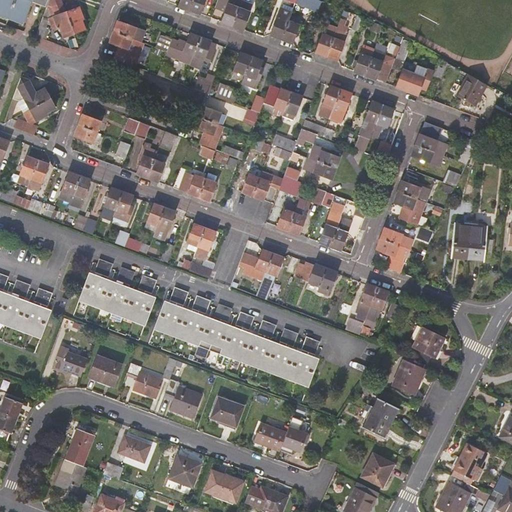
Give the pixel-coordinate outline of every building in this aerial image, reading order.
[(0,0),(0,6),(27,17),(32,3),(46,8),(47,7),(49,0),(0,0)] [(74,34),(66,13),(61,0),(49,0),(47,7),(52,9),(55,17),(49,19),(53,30),(60,27),(64,38),(74,34)] [(190,10),(193,0),(180,0),(179,6),(190,10)] [(205,0),(193,0),(190,10),(200,14),(205,0)] [(216,0),(215,6),(224,10),(227,0),(216,0)] [(242,0),(229,0),(226,11),(222,22),(233,26),(243,0),(242,0)] [(253,4),(243,0),(233,26),(236,28),(243,30),(253,4)] [(319,10),(322,2),(316,0),(295,0),(295,2),(319,10)] [(0,16),(24,26),(27,17),(0,6),(0,16)] [(79,8),(66,13),(74,34),(84,29),(81,19),(83,19),(79,8)] [(281,40),(291,14),(284,11),(281,10),(271,36),(275,38),(281,40)] [(337,10),(334,17),(340,19),(342,12),(337,10)] [(292,12),(291,14),(281,40),(289,43),(292,44),(303,16),(292,12)] [(357,17),(352,30),(358,32),(363,19),(357,17)] [(114,32),(141,42),(144,32),(118,22),(114,32)] [(337,30),(327,57),(334,60),(336,61),(346,37),(343,37),(346,30),(342,28),(344,23),(340,22),(337,30)] [(45,28),(40,26),(36,36),(42,38),(45,28)] [(327,57),(337,30),(326,26),(316,53),(320,54),(327,57)] [(119,47),(115,60),(135,67),(144,44),(141,42),(114,32),(110,43),(119,47)] [(194,55),(201,38),(190,34),(186,43),(179,40),(178,42),(173,40),(167,54),(181,58),(180,61),(190,65),(194,55)] [(163,52),(164,52),(167,54),(173,40),(160,35),(156,48),(164,51),(163,52)] [(395,43),(401,45),(402,41),(404,38),(398,35),(395,43)] [(211,42),(201,38),(194,55),(190,64),(201,68),(204,59),(210,61),(214,49),(209,47),(211,42)] [(401,45),(395,59),(404,62),(411,45),(402,41),(401,45)] [(374,51),(365,76),(375,80),(380,65),(386,49),(376,46),(374,51)] [(356,73),(365,76),(374,51),(364,47),(354,72),(356,73)] [(245,74),(246,74),(252,57),(241,53),(233,76),(243,80),(245,74)] [(260,68),(262,61),(252,57),(246,74),(244,81),(256,86),(259,79),(263,69),(260,68)] [(392,67),(403,71),(406,65),(413,67),(414,66),(404,62),(395,59),(392,67)] [(434,72),(443,75),(447,63),(439,59),(434,72)] [(164,63),(159,74),(173,80),(177,69),(164,63)] [(415,63),(414,66),(413,67),(406,65),(403,71),(396,88),(398,89),(407,92),(417,67),(418,64),(415,63)] [(392,69),(380,65),(375,80),(378,81),(386,84),(392,69)] [(417,67),(407,92),(418,96),(420,89),(426,91),(433,73),(417,67)] [(473,107),(485,86),(467,75),(455,96),(473,107)] [(31,109),(50,98),(44,88),(36,93),(29,80),(21,77),(13,98),(19,100),(24,97),(31,109)] [(199,77),(194,90),(208,95),(211,88),(204,85),(206,80),(199,77)] [(219,84),(215,95),(233,103),(237,90),(219,84)] [(283,118),(292,95),(279,90),(270,86),(265,100),(275,104),(271,115),(282,119),(283,118)] [(331,115),(341,91),(329,86),(319,115),(330,120),(331,115)] [(341,119),(351,95),(348,94),(341,91),(331,115),(330,120),(339,123),(341,119)] [(293,122),(301,98),(299,97),(292,95),(283,118),(293,122)] [(24,113),(31,109),(24,97),(19,100),(19,103),(24,113)] [(238,97),(235,103),(251,110),(250,111),(259,114),(265,100),(256,97),(254,103),(238,97)] [(55,108),(50,98),(31,109),(24,113),(20,115),(18,120),(15,128),(33,135),(37,127),(30,124),(37,120),(47,115),(47,113),(55,108)] [(364,128),(373,132),(383,107),(372,103),(362,128),(364,128)] [(12,104),(9,111),(14,113),(17,106),(12,104)] [(383,107),(373,132),(371,137),(377,140),(382,126),(386,128),(393,110),(383,107)] [(200,118),(217,124),(223,127),(227,116),(204,108),(200,118)] [(249,110),(244,124),(254,128),(259,114),(249,110)] [(79,126),(97,132),(100,122),(83,115),(82,117),(79,126)] [(18,120),(13,118),(3,123),(15,128),(18,120)] [(217,124),(200,118),(196,129),(209,133),(207,139),(203,137),(200,145),(211,149),(214,150),(223,127),(217,124)] [(135,136),(140,123),(130,119),(125,132),(135,136)] [(316,136),(323,138),(326,129),(305,121),(301,130),(316,136)] [(150,126),(140,123),(135,136),(145,139),(150,126)] [(103,135),(97,132),(79,126),(75,136),(92,143),(93,140),(100,142),(103,135)] [(373,132),(364,128),(361,137),(370,140),(371,137),(373,132)] [(313,144),(316,136),(301,130),(297,143),(293,152),(300,154),(305,141),(313,144)] [(328,130),(325,137),(331,140),(334,133),(328,130)] [(170,151),(176,136),(165,132),(160,148),(170,151)] [(446,145),(420,136),(416,146),(442,156),(446,145)] [(278,137),(274,144),(280,146),(279,148),(293,153),(293,152),(297,143),(284,138),(283,139),(278,137)] [(361,137),(355,151),(365,154),(370,140),(361,137)] [(464,152),(465,152),(460,163),(466,165),(471,154),(477,141),(470,138),(464,152)] [(0,165),(9,143),(4,141),(0,139),(0,165)] [(270,146),(266,145),(266,143),(253,139),(249,148),(262,153),(263,152),(268,154),(270,146)] [(122,142),(117,156),(126,160),(131,145),(122,142)] [(387,158),(392,146),(382,142),(376,158),(383,161),(385,160),(387,158)] [(448,158),(442,156),(416,146),(412,157),(439,166),(444,168),(448,158)] [(290,153),(274,147),(271,155),(287,161),(290,153)] [(148,179),(155,161),(158,154),(144,148),(139,161),(142,163),(137,175),(140,176),(148,179)] [(242,161),(244,155),(225,148),(223,154),(242,161)] [(303,170),(331,180),(339,159),(329,155),(329,154),(313,148),(308,159),(307,159),(303,170)] [(228,157),(217,153),(214,160),(225,164),(228,157)] [(21,175),(31,179),(38,161),(28,157),(21,175)] [(31,179),(28,186),(28,187),(39,191),(48,165),(38,161),(31,179)] [(165,165),(155,161),(148,179),(159,183),(165,165)] [(290,179),(296,181),(297,182),(300,173),(287,168),(284,177),(290,179)] [(254,197),(263,172),(254,169),(251,175),(249,174),(242,192),(244,193),(254,197)] [(457,187),(462,176),(448,170),(444,182),(457,187)] [(273,175),(263,172),(254,197),(263,200),(269,185),(279,189),(283,180),(272,176),(273,175)] [(71,202),(80,177),(71,173),(69,173),(60,198),(71,202)] [(200,198),(207,181),(195,177),(186,173),(179,190),(187,193),(200,198)] [(31,179),(21,175),(18,183),(28,186),(31,179)] [(80,209),(90,180),(80,177),(71,202),(70,205),(80,209)] [(290,179),(285,192),(292,195),(297,182),(290,179)] [(216,185),(207,181),(200,198),(209,202),(216,185)] [(419,189),(402,182),(400,188),(398,193),(424,202),(427,204),(432,190),(420,186),(419,189)] [(298,183),(295,190),(301,192),(303,185),(298,183)] [(114,215),(122,193),(111,188),(108,197),(105,203),(105,206),(100,217),(112,221),(114,215)] [(314,203),(322,206),(327,193),(319,190),(314,203)] [(129,205),(132,196),(129,195),(122,193),(114,215),(127,220),(132,206),(129,205)] [(330,209),(335,196),(327,193),(322,206),(330,209)] [(405,214),(401,212),(398,219),(415,225),(418,218),(409,215),(412,208),(420,211),(424,202),(398,193),(394,202),(403,206),(407,207),(405,214)] [(33,212),(37,201),(29,198),(25,209),(33,212)] [(345,201),(340,199),(337,206),(343,208),(345,201)] [(297,207),(288,231),(298,235),(305,219),(301,217),(305,208),(308,209),(310,204),(300,200),(297,207)] [(42,215),(46,204),(37,201),(33,212),(42,215)] [(54,206),(46,203),(46,204),(42,215),(50,218),(53,211),(54,206)] [(286,203),(277,227),(282,229),(288,231),(297,207),(286,203)] [(156,232),(165,208),(153,204),(145,227),(156,232)] [(354,215),(364,218),(366,214),(367,210),(366,207),(358,204),(354,215)] [(164,240),(175,212),(165,208),(156,232),(154,236),(164,240)] [(434,215),(441,217),(444,212),(437,209),(434,215)] [(79,216),(75,228),(83,231),(88,219),(90,214),(87,213),(85,218),(79,216)] [(326,226),(319,243),(330,247),(337,230),(341,219),(330,215),(326,226)] [(98,223),(88,219),(83,231),(93,235),(98,223)] [(338,226),(337,230),(330,247),(340,251),(346,234),(347,234),(349,229),(351,223),(341,219),(338,226)] [(467,260),(471,224),(454,222),(450,258),(467,260)] [(484,262),(487,226),(471,224),(467,260),(484,262)] [(199,245),(205,229),(200,227),(194,225),(188,242),(190,242),(199,245)] [(204,260),(215,232),(215,233),(211,231),(205,229),(199,245),(196,252),(195,256),(204,260)] [(401,236),(384,229),(380,240),(398,246),(401,236)] [(121,230),(116,243),(125,247),(130,234),(121,230)] [(417,243),(427,247),(432,237),(421,232),(417,243)] [(407,238),(401,236),(398,246),(403,248),(407,238)] [(377,249),(391,255),(386,267),(399,272),(403,263),(400,262),(401,257),(406,259),(409,250),(403,248),(398,246),(380,240),(377,249)] [(199,245),(190,242),(187,249),(196,252),(199,245)] [(141,243),(138,249),(147,253),(149,245),(141,243)] [(168,262),(174,247),(168,245),(162,260),(168,262)] [(417,251),(424,254),(426,248),(419,246),(417,251)] [(152,247),(149,253),(155,256),(157,249),(152,247)] [(265,252),(262,251),(256,268),(266,272),(272,254),(265,252)] [(276,276),(283,258),(277,256),(272,254),(266,272),(264,279),(273,283),(276,276)] [(96,265),(93,272),(100,274),(106,277),(111,264),(107,263),(101,260),(98,259),(96,265)] [(301,260),(294,277),(316,285),(314,290),(319,292),(321,287),(327,270),(319,267),(316,266),(301,260)] [(192,264),(189,271),(209,279),(212,271),(192,264)] [(131,272),(128,271),(124,270),(121,268),(116,280),(129,286),(134,273),(131,272)] [(266,272),(256,268),(253,275),(264,279),(266,272)] [(330,290),(336,273),(327,270),(321,287),(319,292),(328,295),(330,290)] [(0,287),(4,289),(7,281),(8,276),(6,275),(0,273),(0,287)] [(88,273),(78,301),(100,309),(111,313),(122,318),(144,326),(154,297),(115,283),(110,281),(105,279),(99,277),(88,273)] [(152,280),(149,278),(146,277),(143,276),(138,288),(151,294),(156,281),(152,280)] [(239,287),(251,292),(254,285),(255,280),(244,276),(239,287)] [(25,297),(28,288),(29,285),(27,284),(20,281),(16,280),(11,292),(18,294),(25,297)] [(366,285),(360,302),(355,312),(358,313),(356,317),(366,321),(366,320),(371,306),(377,289),(366,285)] [(182,305),(187,292),(183,292),(176,288),(173,287),(168,300),(175,302),(182,305)] [(48,305),(51,297),(52,293),(49,292),(43,289),(40,288),(35,300),(48,305)] [(261,288),(259,295),(268,299),(270,292),(261,288)] [(381,310),(388,293),(377,289),(371,306),(381,310)] [(0,290),(0,321),(40,337),(51,310),(24,299),(17,297),(3,291),(0,290)] [(205,313),(209,301),(205,300),(199,297),(196,296),(191,308),(198,310),(205,313)] [(220,350),(219,354),(307,387),(318,358),(314,357),(308,354),(301,352),(291,348),(285,346),(263,338),(256,335),(248,332),(241,329),(204,315),(197,313),(191,310),(181,307),(174,304),(168,302),(164,300),(153,329),(197,346),(198,342),(209,346),(220,350)] [(227,321),(231,309),(228,308),(221,306),(218,304),(214,316),(227,321)] [(400,309),(392,305),(388,316),(396,319),(400,309)] [(381,310),(371,306),(366,320),(376,324),(381,310)] [(111,313),(100,309),(97,315),(109,320),(111,313)] [(122,318),(111,313),(109,320),(120,324),(122,318)] [(249,329),(253,318),(250,317),(244,314),(240,313),(236,324),(242,327),(249,329)] [(360,335),(364,325),(350,319),(346,330),(360,335)] [(271,338),(275,326),(272,324),(265,322),(262,320),(257,332),(264,335),(271,338)] [(364,327),(362,334),(367,336),(370,329),(364,327)] [(444,338),(423,327),(413,347),(419,350),(429,355),(434,358),(444,338)] [(292,346),(297,334),(294,332),(287,330),(284,329),(279,341),(286,343),(292,346)] [(315,354),(319,342),(317,341),(311,339),(307,337),(302,349),(309,352),(315,354)] [(63,368),(81,375),(87,358),(68,351),(69,348),(61,345),(53,364),(63,368)] [(429,355),(419,350),(416,356),(426,361),(429,355)] [(123,365),(99,356),(91,377),(115,386),(123,365)] [(164,378),(170,380),(170,379),(177,361),(171,358),(164,378)] [(404,360),(392,385),(413,395),(424,370),(404,360)] [(142,366),(132,362),(128,372),(138,376),(134,388),(157,396),(163,381),(140,372),(142,366)] [(174,396),(173,401),(170,409),(192,418),(201,395),(178,386),(180,383),(170,379),(170,380),(165,393),(174,396)] [(163,397),(173,401),(174,396),(165,393),(163,397)] [(4,397),(0,407),(0,411),(14,417),(19,402),(4,397)] [(218,397),(210,418),(218,421),(219,418),(235,425),(243,407),(218,397)] [(398,408),(377,398),(372,406),(369,412),(390,423),(398,408)] [(372,406),(366,403),(363,409),(369,412),(372,406)] [(369,412),(363,409),(360,415),(366,418),(369,412)] [(0,437),(5,439),(14,417),(0,411),(0,437)] [(390,423),(369,412),(366,418),(362,427),(383,437),(390,423)] [(511,415),(510,414),(499,437),(511,443),(511,415)] [(300,422),(291,418),(284,434),(279,449),(288,452),(290,449),(297,452),(304,435),(296,432),(300,422)] [(253,442),(278,451),(279,449),(284,434),(259,425),(253,442)] [(76,429),(63,459),(80,465),(92,435),(76,429)] [(148,446),(123,436),(116,453),(141,463),(148,446)] [(486,454),(467,444),(451,476),(470,485),(473,478),(480,482),(485,471),(479,467),(486,454)] [(382,487),(385,480),(393,464),(373,454),(362,476),(382,487)] [(198,465),(176,456),(166,478),(189,487),(198,465)] [(73,492),(84,467),(80,465),(63,459),(53,485),(73,492)] [(120,468),(105,462),(101,474),(116,479),(120,468)] [(388,481),(396,465),(393,464),(385,480),(388,481)] [(241,483),(211,471),(203,491),(233,503),(241,483)] [(511,511),(511,481),(505,478),(499,490),(505,494),(497,509),(503,511),(511,511)] [(464,489),(448,481),(435,508),(443,511),(461,511),(471,493),(487,501),(490,496),(466,483),(464,489)] [(344,510),(347,511),(368,511),(378,493),(358,482),(344,510)] [(258,491),(249,487),(243,502),(253,507),(267,511),(279,511),(285,498),(259,488),(258,491)] [(117,511),(121,504),(99,495),(92,511),(117,511)] [(79,510),(84,511),(85,511),(90,501),(83,498),(79,510)]
